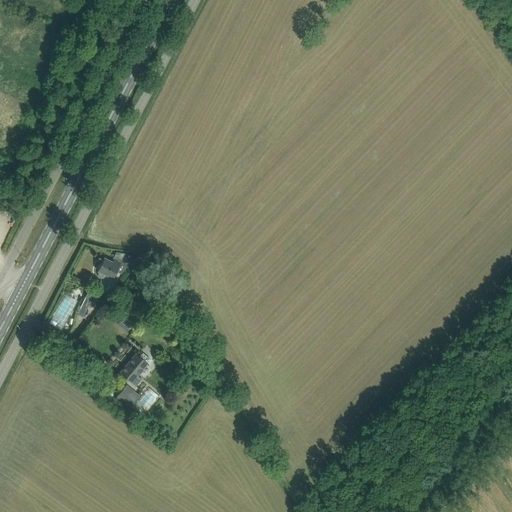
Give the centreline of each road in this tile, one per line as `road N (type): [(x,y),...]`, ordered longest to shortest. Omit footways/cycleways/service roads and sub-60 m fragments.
road 1 (unclassified): [(0,375),(197,0)]
road 2 (primary): [(21,291),(168,0)]
road 3 (unclassified): [(0,279),(145,0)]
